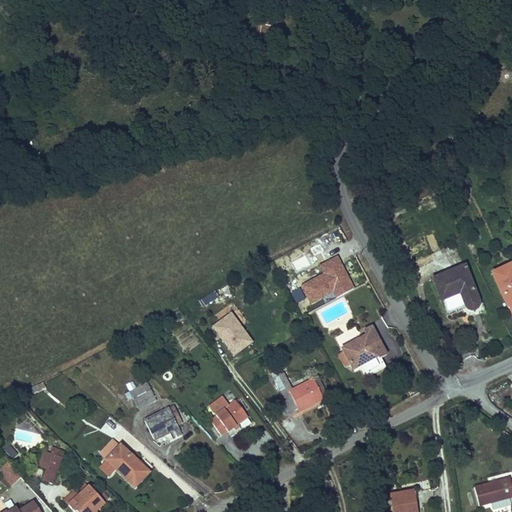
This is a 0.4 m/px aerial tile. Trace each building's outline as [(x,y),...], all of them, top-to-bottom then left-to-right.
[(206,12),(209,0),(191,0),(190,7),(206,12)] [(277,19),(278,17),(267,15),(265,33),(275,35),(277,28),(289,30),(291,21),(277,19)] [(492,301),(476,265),(444,279),(452,299),(470,292),(477,307),(478,308),(482,309),(485,309),(489,308),(491,305),(492,301)] [(198,302),(202,309),(219,298),(214,292),(198,302)] [(230,313),(210,329),(232,359),(253,343),(230,313)] [(375,330),(341,348),(353,369),(386,352),(384,347),(375,330)] [(294,411),(324,394),(313,375),(291,388),(284,375),(276,380),(294,411)] [(147,409),(165,399),(160,389),(154,391),(150,385),(137,392),(147,409)] [(237,430),(258,415),(244,395),(223,410),(225,414),(219,417),(229,430),(235,426),(237,430)] [(164,440),(189,425),(178,407),(153,422),(164,440)] [(3,452),(13,460),(18,454),(8,446),(3,452)] [(145,488),(160,475),(132,446),(111,466),(120,476),(127,470),(145,488)] [(56,471),(62,456),(52,452),(46,467),(56,471)] [(53,480),(61,485),(71,458),(62,455),(53,480)] [(0,473),(6,487),(20,481),(12,462),(0,467),(0,473)] [(490,501),(511,496),(511,474),(485,481),(490,501)] [(423,498),(420,499),(416,483),(398,487),(404,511),(425,507),(423,498)] [(84,511),(105,511),(114,504),(98,487),(79,506),(84,511)]
